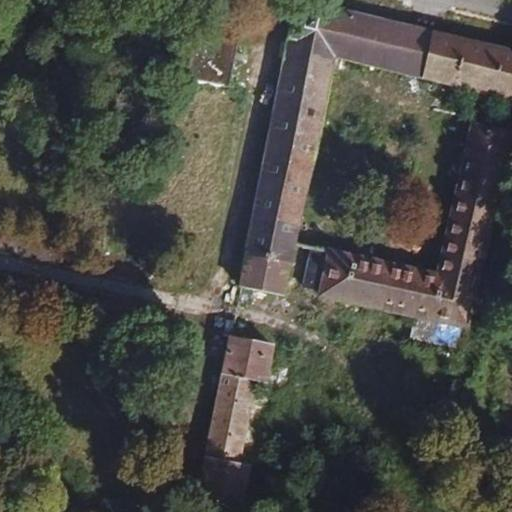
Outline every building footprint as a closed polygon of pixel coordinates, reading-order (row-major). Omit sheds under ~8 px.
[(494,51),(273,0),(260,0),(208,275),(260,281),(261,276),(302,61),(485,99),(494,51)] [(194,81),(204,18),(147,6),(143,32),(157,35),(151,73),(194,81)] [(450,313),(485,141),(478,140),(439,130),(412,263),(275,237),(268,277),(394,303),(441,310),(450,313)] [(438,332),(441,310),(394,303),(391,324),(438,332)] [(210,448),(225,369),(236,368),(240,331),(199,324),(169,484),(212,491),(218,452),(210,448)]
